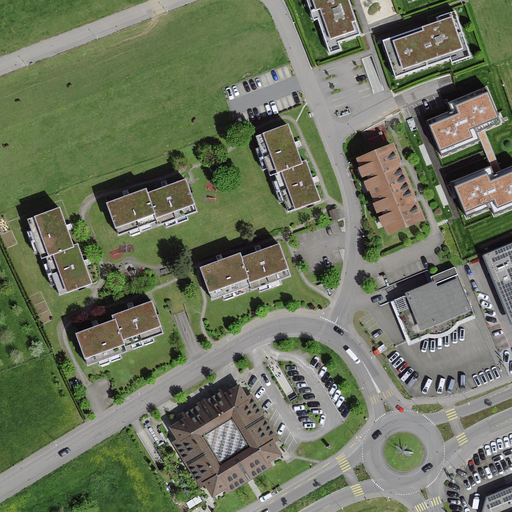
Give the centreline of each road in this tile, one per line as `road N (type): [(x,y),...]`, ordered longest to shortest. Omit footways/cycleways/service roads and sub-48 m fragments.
road 1 (residential): [(331,331),(295,321),(264,326),(0,488)]
road 2 (residential): [(273,0),(353,200),(351,276),(331,331)]
road 3 (residential): [(0,65),(169,0)]
road 4 (primary): [(372,444),(268,511)]
